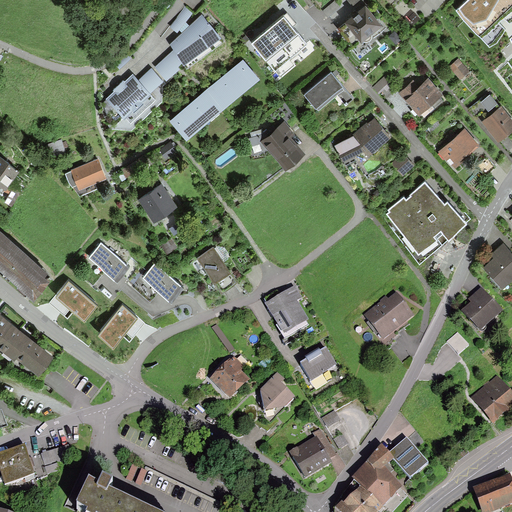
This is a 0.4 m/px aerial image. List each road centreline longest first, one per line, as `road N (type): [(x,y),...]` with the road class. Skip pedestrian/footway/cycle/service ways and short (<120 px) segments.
road 1 (residential): [(511,176),(405,388),(317,511)]
road 2 (residential): [(138,390),(268,467),(312,511)]
road 3 (residential): [(0,285),(138,390)]
road 4 (residential): [(0,439),(124,402),(138,390)]
